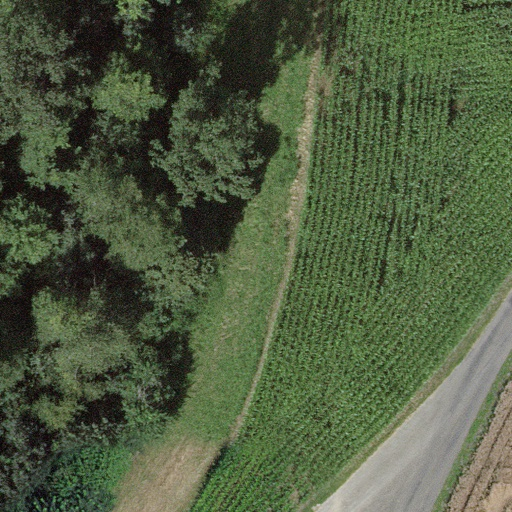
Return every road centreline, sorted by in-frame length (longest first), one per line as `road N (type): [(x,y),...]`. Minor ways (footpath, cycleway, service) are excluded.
road 1 (track): [(247,0),(235,156),(204,283),(177,369),(88,511)]
road 2 (track): [(394,511),(398,488),(511,309)]
